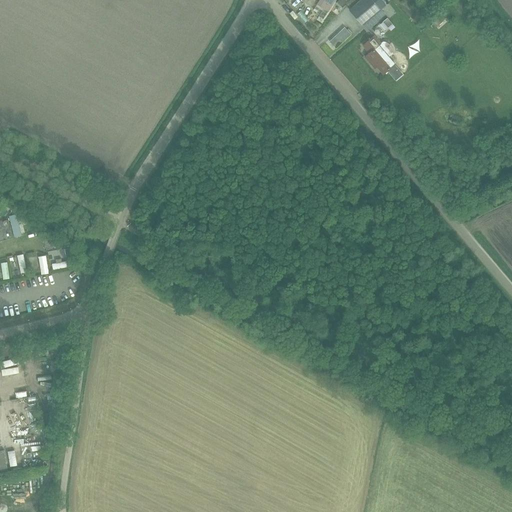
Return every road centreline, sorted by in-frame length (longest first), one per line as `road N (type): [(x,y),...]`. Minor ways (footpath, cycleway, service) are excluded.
road 1 (unclassified): [(511,288),(277,11),(257,0)]
road 2 (tertiary): [(85,312),(134,185),(252,0)]
road 3 (unclassified): [(60,480),(85,312)]
